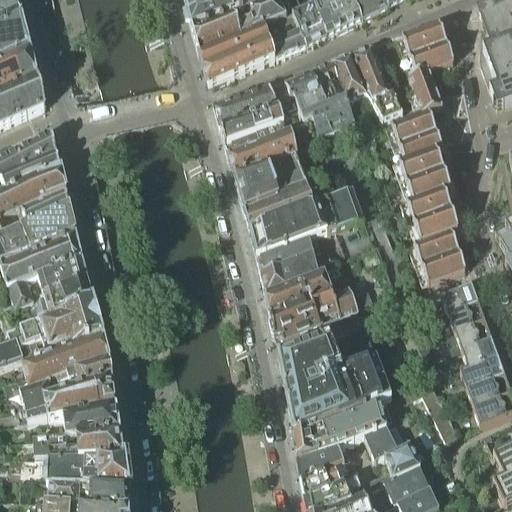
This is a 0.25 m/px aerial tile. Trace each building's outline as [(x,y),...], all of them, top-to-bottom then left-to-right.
[(0,33),(20,24),(15,0),(12,0),(0,5),(0,33)] [(147,0),(151,12),(183,4),(182,3),(191,0),(147,0)] [(183,4),(151,12),(151,14),(157,12),(161,28),(165,43),(163,44),(163,45),(191,37),(190,35),(233,18),(243,15),(283,0),(191,0),(182,3),(183,4)] [(163,45),(166,56),(194,47),(198,62),(263,35),(302,19),(293,0),(283,0),(243,15),(249,30),(238,34),(233,18),(190,35),(191,37),(163,45)] [(202,77),(202,78),(268,52),(273,68),(275,67),(305,54),(326,45),(362,28),(349,0),(344,0),(338,3),(330,7),(327,0),(326,0),(315,5),(318,11),(313,13),(314,14),(302,19),(263,35),(198,62),(198,63),(199,63),(202,77)] [(349,0),(362,28),(389,16),(389,15),(394,13),(407,7),(416,2),(415,0),(349,0)] [(511,0),(476,18),(488,51),(480,54),(480,58),(479,61),(479,65),(480,69),(480,73),(481,77),(482,80),(483,83),(496,117),(511,110),(511,49),(511,47),(511,0)] [(47,12),(21,24),(20,24),(0,33),(0,64),(28,52),(28,51),(27,48),(53,39),(47,12)] [(401,46),(407,62),(444,48),(438,32),(401,46)] [(36,82),(32,68),(59,57),(53,39),(27,48),(28,51),(28,52),(0,64),(0,98),(36,84),(36,82)] [(194,47),(166,56),(172,84),(166,95),(162,96),(167,109),(208,98),(213,97),(212,95),(214,94),(214,93),(224,89),(225,89),(226,89),(244,81),(273,68),(268,52),(202,78),(202,77),(199,63),(198,63),(198,62),(194,47)] [(407,62),(415,83),(428,79),(453,70),(444,48),(407,62)] [(383,55),(375,58),(388,87),(396,84),(383,55)] [(32,68),(36,82),(63,69),(59,57),(32,68)] [(350,66),(365,102),(382,129),(402,121),(397,110),(389,92),(389,93),(387,89),(384,90),(381,82),(382,82),(372,57),(350,66)] [(331,73),(345,109),(365,102),(350,66),(331,73)] [(36,82),(36,84),(0,98),(0,134),(45,115),(46,116),(76,104),(69,85),(63,69),(36,82)] [(326,120),(345,109),(331,73),(309,82),(326,120)] [(390,134),(397,153),(435,140),(428,121),(442,116),(440,111),(428,79),(415,83),(408,86),(414,103),(408,105),(412,117),(418,115),(420,119),(421,122),(390,134)] [(317,145),(319,148),(355,134),(345,109),(326,120),(309,82),(283,92),(291,109),(300,128),(304,136),(312,133),(317,145)] [(283,92),(249,104),(256,127),(276,120),(275,118),(291,109),(283,92)] [(191,141),(193,152),(220,142),(220,139),(256,127),(249,104),(221,114),(220,114),(215,116),(213,116),(215,122),(189,131),(191,141)] [(78,110),(89,144),(93,143),(113,138),(103,109),(101,109),(78,110)] [(194,153),(201,174),(227,164),(224,157),(300,128),(291,109),(275,118),(276,120),(256,127),(220,139),(220,142),(193,152),(194,153)] [(201,174),(201,176),(208,196),(234,187),(233,186),(234,186),(229,168),(228,168),(228,167),(258,156),(258,154),(289,142),(304,136),(300,128),(224,157),(227,164),(201,174)] [(86,134),(52,145),(51,141),(24,156),(13,161),(22,177),(56,161),(58,172),(92,165),(96,154),(93,143),(89,144),(86,134)] [(397,153),(404,171),(436,161),(442,159),(435,140),(397,153)] [(233,186),(234,187),(234,189),(295,165),(321,155),(319,148),(317,145),(305,150),(302,155),(294,158),(289,142),(258,154),(258,156),(228,167),(228,168),(229,168),(234,186),(233,186)] [(511,179),(511,229),(495,240),(510,267),(505,270),(511,282),(511,159),(508,160),(511,179)] [(0,186),(22,177),(13,161),(0,167),(0,186)] [(0,186),(0,201),(23,190),(35,185),(60,176),(58,172),(56,161),(22,177),(0,186)] [(398,174),(405,193),(443,180),(436,161),(404,171),(398,174)] [(58,172),(60,176),(35,185),(23,190),(0,201),(0,227),(65,199),(65,197),(97,189),(92,165),(58,172)] [(210,205),(215,230),(244,222),(307,197),(304,189),(308,182),(303,170),(297,168),(296,168),(295,165),(234,189),(236,196),(223,201),(210,205)] [(405,193),(412,211),(443,201),(448,199),(449,200),(450,199),(450,198),(451,198),(450,197),(449,197),(443,180),(405,193)] [(65,197),(65,199),(0,227),(0,242),(69,214),(69,213),(77,210),(77,211),(91,206),(100,203),(97,189),(65,197)] [(215,230),(220,251),(250,242),(315,216),(307,197),(244,222),(215,230)] [(321,243),(332,272),(389,248),(380,226),(361,233),(356,232),(358,231),(357,230),(346,201),(316,213),(317,215),(315,216),(326,241),(321,243)] [(405,214),(413,235),(451,222),(443,201),(412,211),(405,214)] [(69,213),(69,214),(0,242),(0,269),(74,242),(74,243),(106,233),(100,203),(91,206),(77,211),(77,210),(69,213)] [(220,251),(227,276),(256,268),(321,243),(326,241),(315,216),(250,242),(220,251)] [(413,235),(419,251),(451,241),(457,238),(451,222),(413,235)] [(106,233),(74,243),(74,242),(0,269),(0,276),(11,309),(2,313),(4,319),(30,309),(25,295),(29,294),(28,289),(41,284),(81,268),(81,267),(111,258),(106,233)] [(413,254),(419,269),(456,255),(451,241),(419,251),(413,254)] [(227,276),(235,310),(264,301),(264,302),(325,281),(334,277),(332,272),(321,243),(256,268),(227,276)] [(456,255),(419,269),(427,292),(464,278),(456,255)] [(86,287),(86,286),(115,278),(111,258),(81,267),(81,268),(41,284),(45,300),(46,303),(86,287)] [(51,321),(91,307),(120,298),(115,278),(86,286),(86,287),(46,303),(51,321)] [(235,310),(241,333),(269,323),(269,324),(331,300),(325,281),(264,302),(264,301),(235,310)] [(331,300),(339,325),(340,326),(357,320),(352,307),(347,294),(331,300)] [(440,305),(447,323),(477,312),(470,294),(440,305)] [(99,335),(127,324),(120,298),(91,307),(51,321),(12,336),(10,332),(8,333),(8,334),(6,334),(5,337),(5,339),(9,350),(0,353),(0,373),(21,366),(69,347),(99,335)] [(247,361),(262,356),(275,352),(283,349),(320,333),(339,325),(331,300),(269,324),(269,323),(241,333),(247,361)] [(447,323),(454,341),(484,331),(477,312),(447,323)] [(454,341),(460,360),(490,349),(484,331),(454,341)] [(69,347),(71,351),(100,340),(99,335),(69,347)] [(292,444),(378,413),(386,410),(391,408),(364,336),(321,352),(317,339),(302,346),(262,356),(247,361),(251,383),(260,428),(265,452),(292,444)] [(129,337),(101,344),(100,340),(71,351),(21,370),(23,378),(20,379),(22,387),(1,393),(6,404),(18,399),(42,391),(108,368),(107,366),(136,360),(129,337)] [(459,380),(459,381),(497,367),(490,349),(460,360),(467,377),(459,380)] [(111,388),(140,382),(136,360),(107,366),(108,368),(42,391),(46,404),(111,388)] [(459,381),(466,399),(504,385),(497,367),(459,381)] [(62,426),(115,416),(145,410),(140,382),(111,388),(46,404),(42,391),(18,399),(27,431),(47,428),(62,426)] [(466,399),(472,417),(510,403),(504,385),(466,399)] [(421,403),(423,406),(435,400),(431,390),(421,394),(425,401),(421,403)] [(411,408),(421,403),(425,401),(421,394),(407,400),(411,408)] [(404,412),(411,408),(407,400),(400,404),(404,412)] [(423,406),(426,413),(438,409),(435,400),(423,406)] [(511,407),(510,403),(472,417),(479,435),(511,423),(511,407)] [(404,412),(400,404),(391,408),(386,410),(391,418),(404,412)] [(426,413),(431,423),(444,418),(440,408),(438,409),(426,413)] [(145,410),(115,416),(62,426),(64,445),(119,440),(118,438),(149,433),(145,410)] [(364,447),(386,437),(378,413),(292,444),(265,452),(269,475),(296,468),(296,469),(339,457),(356,451),(364,447)] [(431,423),(435,431),(447,426),(444,418),(431,423)] [(435,431),(440,440),(453,435),(449,425),(447,426),(435,431)] [(122,467),(155,461),(149,433),(118,438),(119,440),(64,445),(52,446),(32,447),(33,467),(45,466),(122,464),(122,467)] [(426,435),(425,435),(418,439),(426,454),(434,450),(426,435)] [(453,435),(440,440),(444,448),(456,443),(453,435)] [(386,437),(364,447),(374,471),(382,468),(388,480),(358,491),(362,503),(363,502),(384,493),(418,476),(419,476),(409,452),(407,453),(408,453),(396,459),(393,453),(386,437)] [(511,453),(492,463),(503,485),(511,480),(511,453)] [(346,482),(339,457),(296,469),(296,468),(269,475),(274,500),(275,511),(295,511),(303,509),(303,508),(342,493),(339,485),(346,482)] [(126,496),(126,495),(158,489),(155,461),(122,467),(122,464),(45,466),(44,491),(48,491),(79,493),(82,493),(126,496)] [(392,511),(435,511),(428,498),(418,476),(384,493),(392,511)] [(511,480),(503,485),(492,490),(503,511),(511,507),(511,480)] [(340,511),(362,503),(358,491),(356,487),(342,493),(303,508),(303,509),(295,511),(340,511)] [(452,487),(451,488),(444,491),(448,499),(456,495),(452,487)] [(48,491),(46,511),(52,511),(77,511),(79,493),(48,491)] [(160,511),(160,496),(126,496),(82,493),(82,494),(88,494),(87,511),(160,511)] [(367,511),(363,502),(362,503),(340,511),(367,511)]
